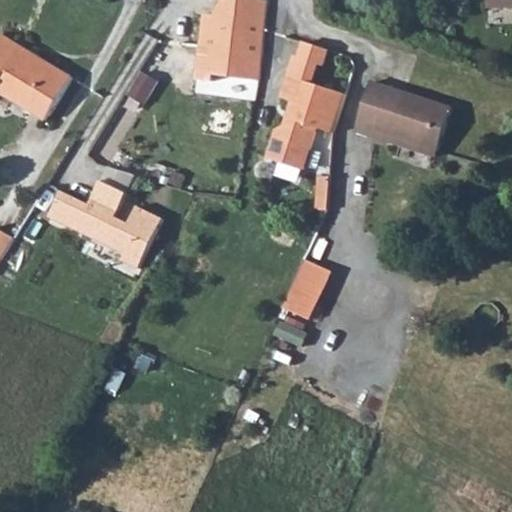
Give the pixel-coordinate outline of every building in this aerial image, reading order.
[(271,3),(249,0),(218,0),(208,13),(237,17),(269,22),(271,3)] [(269,22),(237,17),(208,13),(197,72),(227,77),(260,82),(269,22)] [(66,107),(91,63),(13,21),(0,42),(0,89),(8,75),(66,107)] [(292,55),(279,98),(288,101),(281,124),(272,130),(264,157),(303,169),(315,129),(327,132),(342,94),(310,82),(316,65),(322,66),(325,51),(299,43),(295,55),(292,55)] [(133,92),(151,100),(162,78),(145,69),(133,92)] [(383,85),(370,129),(370,134),(388,140),(447,157),(462,109),(383,85)] [(152,178),(169,184),(171,172),(156,166),(152,178)] [(60,190),(47,218),(120,254),(118,259),(137,266),(161,219),(134,205),(124,220),(114,215),(125,192),(98,182),(88,202),(60,190)] [(0,275),(3,276),(27,236),(7,224),(0,233),(0,275)] [(315,318),(339,268),(310,255),(286,304),(315,318)]
